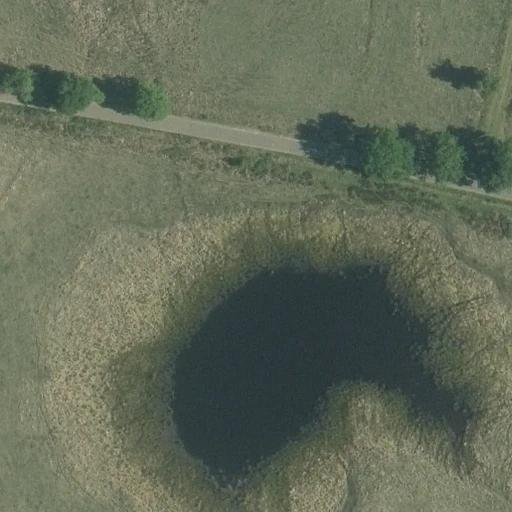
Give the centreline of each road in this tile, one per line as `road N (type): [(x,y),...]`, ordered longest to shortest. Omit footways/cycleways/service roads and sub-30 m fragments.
road 1 (unclassified): [(511,193),(0,95)]
road 2 (track): [(475,186),(511,41)]
